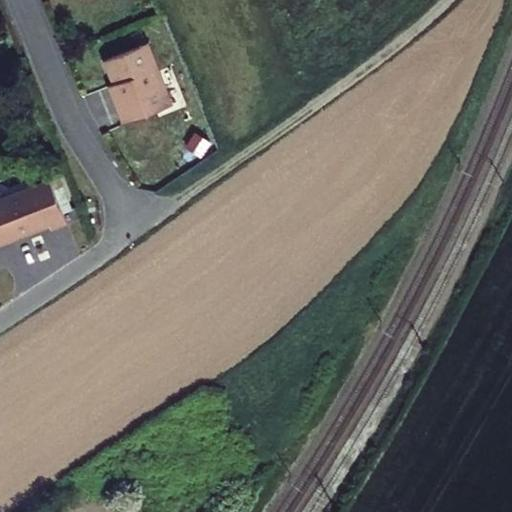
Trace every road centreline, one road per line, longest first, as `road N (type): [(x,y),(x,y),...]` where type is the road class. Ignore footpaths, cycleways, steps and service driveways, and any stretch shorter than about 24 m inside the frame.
road 1 (track): [(445,0),(166,207)]
road 2 (residential): [(142,223),(77,129),(23,0)]
road 3 (residential): [(142,223),(0,317)]
